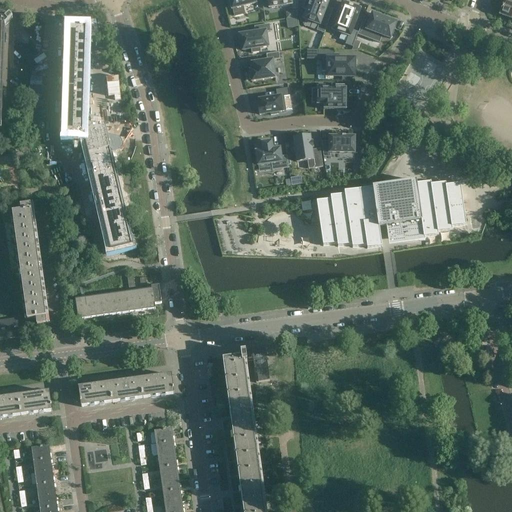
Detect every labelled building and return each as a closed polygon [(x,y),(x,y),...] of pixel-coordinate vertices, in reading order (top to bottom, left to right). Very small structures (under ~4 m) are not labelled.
[(229,0),(232,10),(233,10),(235,17),(244,14),(242,7),(256,4),(255,0),(229,0)] [(267,0),(269,9),(291,5),(292,10),(297,9),(297,0),(267,0)] [(306,0),(305,0),(303,9),(307,10),(303,20),(319,26),(317,31),(324,33),(329,18),(324,16),(329,0),(310,0),(310,2),(306,0)] [(511,19),(511,16),(511,0),(504,0),(499,15),(511,19)] [(342,3),(332,31),(349,37),(346,45),(353,47),(358,33),(353,31),(356,23),(356,22),(357,20),(357,19),(361,9),(353,7),(352,6),(350,6),(350,5),(342,3)] [(390,39),(396,23),(372,14),(369,23),(363,21),(358,33),(358,35),(379,44),(382,36),(390,39)] [(287,20),(288,28),(296,27),(295,19),(287,20)] [(268,47),(266,32),(270,32),(269,25),(254,27),(255,33),(254,33),(249,33),(249,34),(239,35),(240,44),(242,44),(243,51),(251,50),(252,54),(260,52),(260,48),(268,47)] [(110,252),(133,247),(133,246),(129,247),(127,241),(128,241),(107,150),(111,149),(105,126),(86,126),(89,30),(87,30),(87,28),(70,28),(66,138),(67,138),(80,138),(80,139),(81,139),(81,140),(85,140),(110,252)] [(334,59),(334,51),(318,51),(318,60),(323,60),(322,68),(323,68),(323,69),(327,69),(327,77),(342,77),(342,82),(342,83),(352,83),(352,82),(352,77),(354,77),(354,76),(356,76),(356,67),(354,67),(354,59),(334,59)] [(275,78),(273,61),(280,60),(279,53),(266,55),(267,61),(251,64),(253,70),(250,71),(250,73),(249,73),(250,80),(251,80),(252,82),(275,78)] [(346,110),(347,89),(345,89),(345,85),(335,85),(335,89),(317,88),(317,89),(311,89),(311,104),(316,104),(316,106),(323,106),(323,110),(346,110)] [(286,111),(284,97),(289,96),(288,89),(276,91),(277,97),(259,100),(260,106),(258,107),(260,115),(270,114),(270,116),(278,115),(278,113),(286,111)] [(313,148),(312,142),(311,143),(310,137),(294,139),(297,163),(307,161),(308,170),(323,168),(320,149),(312,150),(312,149),(313,148)] [(355,143),(355,137),(346,137),(338,137),(329,137),(329,142),(321,142),(323,157),(330,158),(330,154),(339,154),(345,154),(354,154),(354,148),(355,148),(355,143)] [(281,157),(280,149),(272,150),(271,142),(262,143),(262,146),(255,147),(258,165),(271,163),(272,171),(289,168),(287,156),(281,157)] [(466,223),(464,211),(463,200),(461,188),(460,188),(460,185),(446,187),(445,184),(446,184),(431,186),(431,184),(431,183),(416,185),(416,183),(416,182),(344,192),(344,193),(345,193),(345,195),(330,197),(330,198),(331,198),(331,200),(317,202),(317,203),(317,206),(319,220),(319,221),(321,232),(323,244),(323,243),(323,246),(323,247),(336,245),(338,245),(338,247),(338,248),(352,245),(353,248),(352,248),(367,246),(367,249),(382,247),(379,225),(386,224),(392,223),(394,232),(395,239),(425,241),(425,240),(424,240),(424,238),(429,237),(439,236),(439,235),(438,235),(438,233),(443,232),(452,231),(452,230),(452,228),(466,226),(466,225),(465,223),(466,223)] [(37,325),(43,325),(47,324),(30,204),(21,206),(22,212),(13,213),(13,214),(15,223),(14,223),(14,224),(15,224),(16,233),(15,233),(16,233),(17,242),(17,243),(19,252),(18,252),(18,253),(19,253),(20,262),(19,262),(20,262),(21,271),(21,272),(23,281),(22,281),(22,282),(23,282),(24,291),(23,291),(24,291),(25,300),(25,301),(27,310),(26,310),(27,310),(28,320),(27,320),(28,320),(36,319),(37,325)] [(140,292),(139,292),(142,311),(143,311),(155,309),(155,305),(158,304),(156,287),(152,287),(152,290),(140,292)] [(142,311),(139,292),(127,294),(127,293),(129,313),(130,313),(130,312),(142,311)] [(129,313),(127,293),(127,294),(114,295),(117,315),(117,314),(129,313)] [(117,315),(114,295),(102,297),(101,297),(104,316),(105,316),(117,314),(117,315)] [(104,316),(101,297),(89,299),(91,318),(92,318),(104,316)] [(91,318),(89,299),(88,299),(76,300),(78,320),(79,320),(79,319),(91,318)] [(0,340),(7,340),(7,339),(19,338),(20,338),(17,318),(16,319),(17,319),(5,320),(4,320),(4,321),(0,321),(0,340)] [(264,511),(244,363),(247,363),(248,363),(254,362),(255,369),(256,384),(270,382),(265,350),(246,353),(246,352),(241,353),(241,355),(230,354),(230,359),(223,360),(243,511),(264,511)] [(171,375),(165,376),(140,379),(143,399),(174,395),(171,375)] [(143,399),(140,379),(110,384),(112,403),(143,399)] [(112,403),(110,384),(78,388),(81,407),(112,403)] [(52,412),(49,392),(18,396),(21,416),(52,412)] [(0,418),(21,416),(18,396),(0,398),(0,418)] [(154,432),(156,444),(174,442),(172,429),(165,430),(163,430),(163,431),(154,432)] [(175,454),(174,442),(156,444),(158,456),(175,454)] [(32,449),(33,461),(51,459),(49,446),(42,447),(40,447),(40,448),(32,449)] [(177,466),(175,454),(158,456),(160,468),(177,466)] [(52,471),(51,459),(33,461),(35,473),(52,471)] [(179,478),(177,466),(160,468),(161,480),(179,478)] [(54,483),(52,471),(35,473),(37,485),(54,483)] [(180,490),(179,478),(161,480),(163,492),(180,490)] [(56,495),(54,483),(37,485),(39,497),(56,495)] [(182,502),(180,490),(163,492),(165,504),(182,502)] [(57,507),(56,495),(39,497),(40,509),(57,507)] [(183,511),(182,502),(165,504),(165,511),(183,511)]
